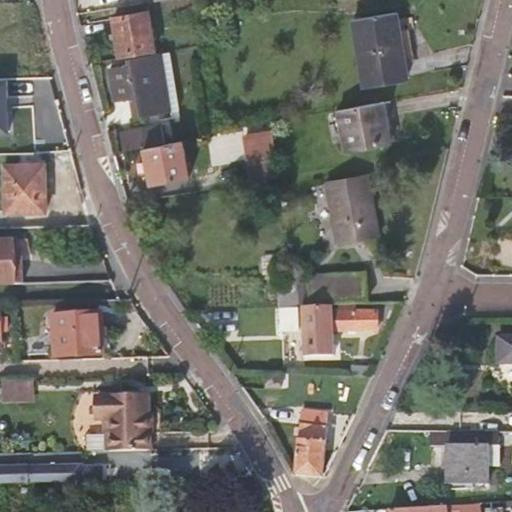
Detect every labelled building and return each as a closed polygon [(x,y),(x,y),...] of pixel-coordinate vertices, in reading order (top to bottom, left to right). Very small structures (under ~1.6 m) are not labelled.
[(409,78),(397,10),(353,18),(364,86),(409,78)] [(113,17),(119,57),(129,56),(133,55),(139,54),(149,52),(155,51),(154,50),(156,50),(149,11),(113,17)] [(155,54),(155,51),(149,52),(139,54),(133,55),(129,56),(131,65),(110,69),(115,99),(138,95),(142,115),(172,110),(180,108),(170,53),(163,55),(163,53),(155,54)] [(384,102),(338,111),(346,150),(392,142),(384,102)] [(143,147),(165,143),(161,123),(121,131),(124,151),(143,147)] [(245,141),(248,158),(251,175),(278,170),(276,152),(273,135),(245,141)] [(190,177),(183,140),(165,143),(143,147),(150,184),(190,177)] [(46,210),(45,163),(5,164),(6,211),(46,210)] [(380,234),(369,175),(327,183),(338,241),(380,234)] [(15,239),(0,239),(0,281),(23,280),(22,250),(15,250),(15,239)] [(363,302),(360,271),(313,275),(315,303),(363,302)] [(309,306),(306,279),(290,281),(293,307),(309,306)] [(321,311),(321,306),(309,306),(293,307),(288,307),(291,356),(322,354),(321,330),(378,329),(378,310),(321,311)] [(103,353),(101,312),(54,315),(56,356),(103,353)] [(511,336),(498,336),(497,364),(511,363),(511,336)] [(281,388),(282,373),(266,372),(265,387),(281,388)] [(4,403),(35,402),(34,378),(3,379),(4,403)] [(98,397),(98,418),(106,418),(106,437),(90,437),(90,452),(97,452),(151,451),(149,396),(98,397)] [(296,473),(323,476),(329,412),(303,409),(300,437),(299,438),(296,473)] [(493,442),(493,429),(459,429),(459,444),(448,444),(448,484),(488,484),(489,462),(499,462),(499,442),(493,442)] [(30,465),(0,466),(0,480),(31,480),(30,465)] [(73,480),(57,480),(58,509),(74,509),(73,480)] [(389,511),(502,511),(502,508),(484,509),(484,503),(390,509),(389,511)]
